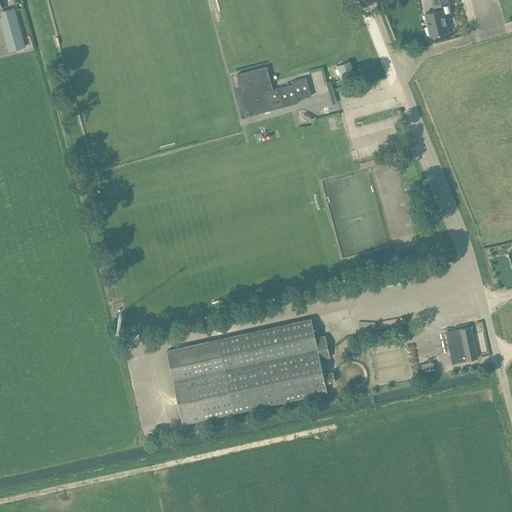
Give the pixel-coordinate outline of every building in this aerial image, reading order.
[(449,3),(448,0),(432,0),(434,7),(435,7),(436,11),(425,13),(431,36),(448,32),(443,9),(442,9),(441,5),(449,3)] [(14,8),(2,12),(0,12),(0,20),(9,51),(25,47),(14,8)] [(353,74),(350,61),(338,64),(342,77),(353,74)] [(269,75),(267,66),(236,75),(247,116),(253,115),(246,91),(265,86),(271,110),(289,105),(298,103),(297,100),(311,96),(306,77),(292,81),(293,84),(273,89),(269,75)] [(330,80),(326,82),(332,103),(336,101),(330,80)] [(271,110),(265,86),(246,91),(253,115),(271,110)] [(301,321),(167,350),(183,423),(317,394),(327,392),(325,384),(323,374),(320,359),(330,357),(325,336),(315,338),(311,319),(301,321)] [(452,357),(454,363),(476,358),(469,326),(447,330),(451,351),(450,351),(451,357),(452,357)] [(434,368),(432,362),(421,365),(422,371),(434,368)] [(333,372),(323,374),(325,384),(335,382),(333,372)]
